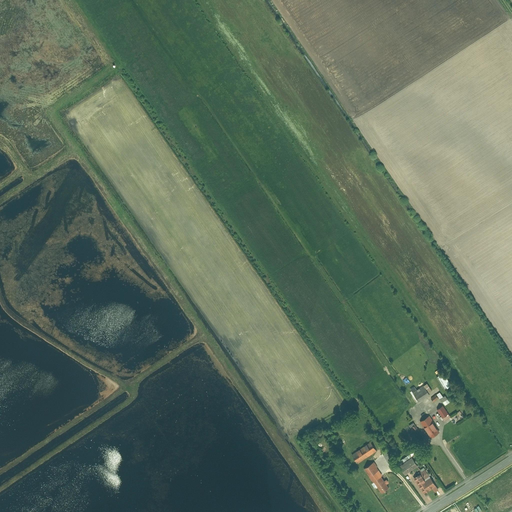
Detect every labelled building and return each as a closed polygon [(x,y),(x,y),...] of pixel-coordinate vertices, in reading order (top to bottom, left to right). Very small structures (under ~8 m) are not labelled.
[(437,375),(445,389),(452,386),(441,368),(435,371),(437,375)] [(419,400),(429,394),(428,392),(431,390),(427,383),(424,385),(422,382),(412,389),(419,400)] [(440,398),(444,405),(449,401),(445,395),(440,398)] [(443,404),(436,408),(444,420),(450,415),(443,404)] [(439,429),(429,414),(419,420),(429,436),(439,429)] [(407,433),(417,428),(415,422),(404,427),(407,433)] [(370,442),(352,453),(358,462),(376,451),(370,442)] [(404,473),(417,465),(412,457),(399,465),(404,473)] [(364,468),(381,492),(389,487),(386,483),(388,482),(386,478),(384,480),(380,475),(382,474),(376,466),(377,465),(374,461),(364,468)] [(434,492),(438,490),(425,469),(420,472),(419,470),(414,473),(415,475),(412,477),(424,494),(432,488),(434,492)]
